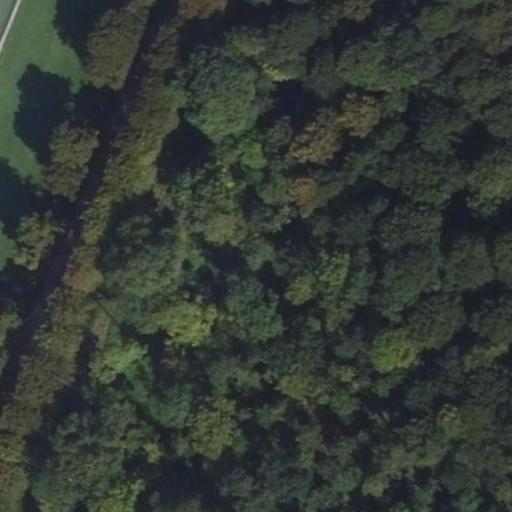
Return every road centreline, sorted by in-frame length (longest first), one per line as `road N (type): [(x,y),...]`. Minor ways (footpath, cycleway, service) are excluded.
road 1 (track): [(0,410),(167,0)]
road 2 (track): [(0,463),(104,488),(143,511)]
